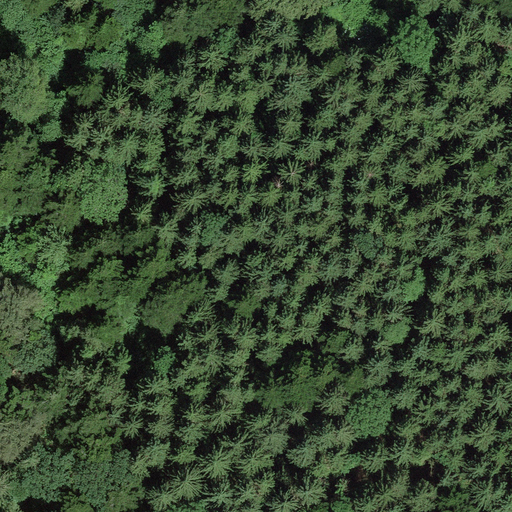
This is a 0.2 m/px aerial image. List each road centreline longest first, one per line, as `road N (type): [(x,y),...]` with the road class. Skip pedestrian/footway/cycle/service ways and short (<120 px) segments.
road 1 (track): [(0,124),(161,43),(292,0)]
road 2 (track): [(361,0),(511,43)]
